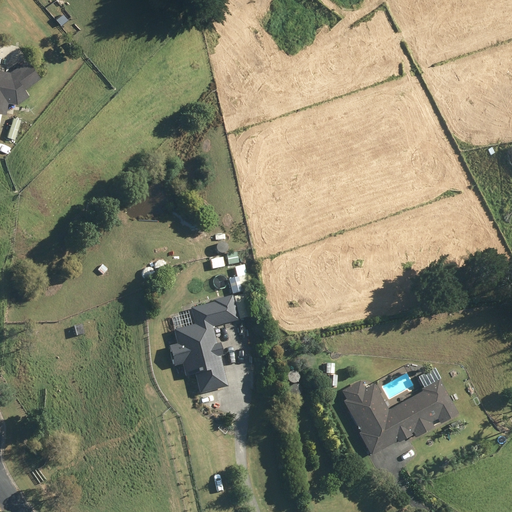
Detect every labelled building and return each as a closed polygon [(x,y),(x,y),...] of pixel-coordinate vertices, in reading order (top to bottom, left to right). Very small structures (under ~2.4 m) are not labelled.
[(0,113),(5,114),(7,103),(16,105),(30,95),(26,89),(40,79),(27,60),(9,73),(0,70),(0,113)] [(21,120),(12,118),(6,138),(15,140),(21,120)] [(226,255),(228,265),(238,263),(236,252),(226,255)] [(210,260),(212,270),(224,267),(222,258),(210,260)] [(168,269),(161,260),(141,274),(147,283),(168,269)] [(243,295),(233,297),(239,320),(257,315),(244,265),(234,267),(237,278),(228,280),(232,295),(242,292),(243,295)] [(194,375),(199,395),(227,387),(219,357),(222,356),(219,344),(216,345),(212,328),(238,321),(232,296),(212,301),(212,303),(189,309),(194,325),(172,331),(176,345),(168,347),(173,367),(181,365),(185,378),(194,375)] [(291,384),(292,384),(294,384),(296,384),(297,384),(298,383),(299,382),(300,381),(301,380),(301,379),(302,377),(302,376),(301,375),(301,373),(300,372),(299,371),(298,370),(297,369),(296,369),(295,369),(293,369),(292,369),(291,369),(289,370),(288,371),(287,372),(287,373),(286,374),(286,375),(286,377),(286,378),(286,379),(287,381),(288,382),(289,383),(290,383),(291,384)] [(357,433),(370,456),(395,441),(396,443),(411,435),(410,434),(412,433),(415,438),(433,428),(430,422),(436,419),(439,424),(457,414),(438,380),(420,389),(421,392),(387,410),(373,384),(363,390),(359,381),(340,391),(345,400),(342,401),(359,432),(357,433)] [(294,400),(295,400),(297,400),(298,400),(300,399),(301,399),(302,398),(303,397),(303,396),(304,394),(304,393),(304,392),(304,390),(303,389),(303,388),(302,387),(301,386),(300,385),(299,385),(297,384),(296,384),(295,385),(293,385),(292,386),(291,386),(290,387),(289,389),(289,390),(288,391),(288,392),(288,394),(289,395),(289,396),(290,397),(291,398),(292,399),(294,400)]
